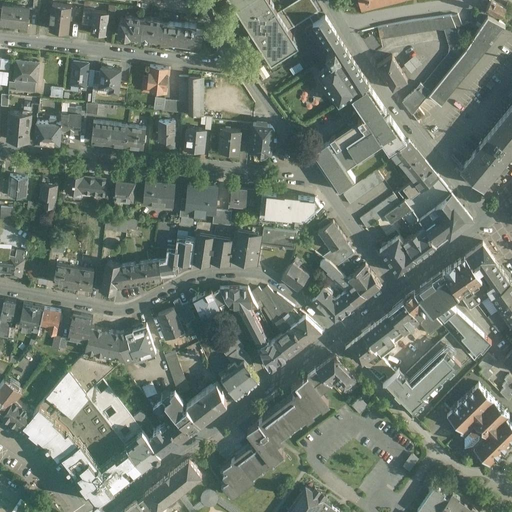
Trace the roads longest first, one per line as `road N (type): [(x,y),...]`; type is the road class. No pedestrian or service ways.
road 1 (residential): [(335,334),(285,282),(253,269),(192,274),(117,305),(0,287)]
road 2 (residential): [(0,146),(315,177)]
road 3 (residential): [(331,338),(112,503)]
road 4 (residential): [(331,338),(438,450),(462,470),(489,473),(511,490)]
road 5 (residential): [(486,218),(344,28)]
road 6 (residential): [(0,35),(235,63)]
road 7 (residential): [(235,63),(315,177)]
road 8 (residential): [(315,177),(401,284)]
road 9 (residential): [(344,28),(461,0)]
